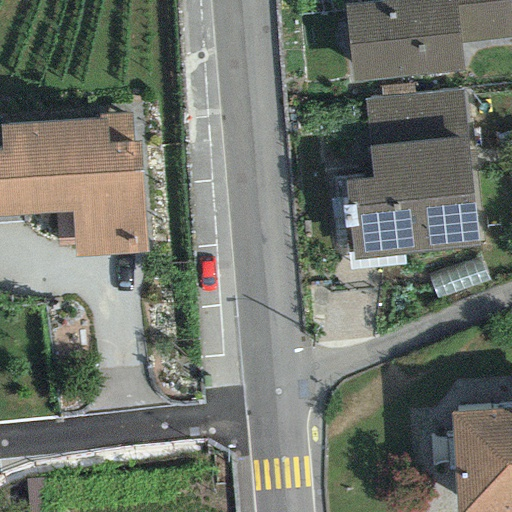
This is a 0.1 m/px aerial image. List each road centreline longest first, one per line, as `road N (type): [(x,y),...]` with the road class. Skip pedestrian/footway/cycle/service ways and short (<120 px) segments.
road 1 (tertiary): [(271,376),(239,0)]
road 2 (residential): [(0,442),(274,412)]
road 3 (residential): [(271,376),(366,353),(511,294)]
